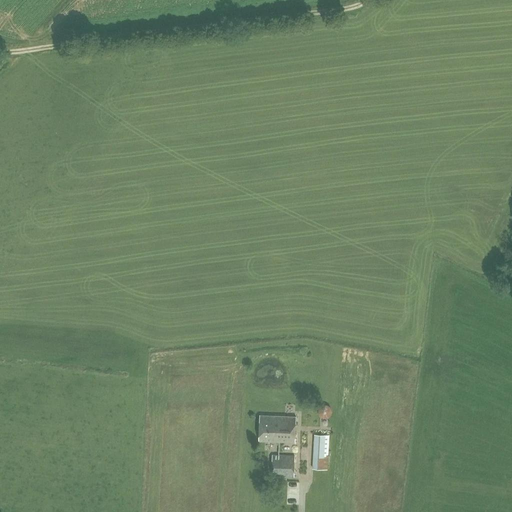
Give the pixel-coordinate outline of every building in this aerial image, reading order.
[(324,418),(326,418),(328,417),(329,416),(330,415),(331,414),(332,412),(332,410),(331,409),(330,407),(329,406),(327,405),(326,404),(324,404),(323,405),(321,406),(320,407),(319,408),(318,410),(318,412),(319,413),(320,415),(321,416),(322,417),(324,418)] [(259,440),(295,442),(296,416),(260,415),(259,440)] [(313,468),(327,469),(330,435),(315,434),(313,468)] [(272,475),(294,476),(295,456),(272,455),(272,475)] [(318,475),(318,484),(329,484),(329,475),(318,475)]
